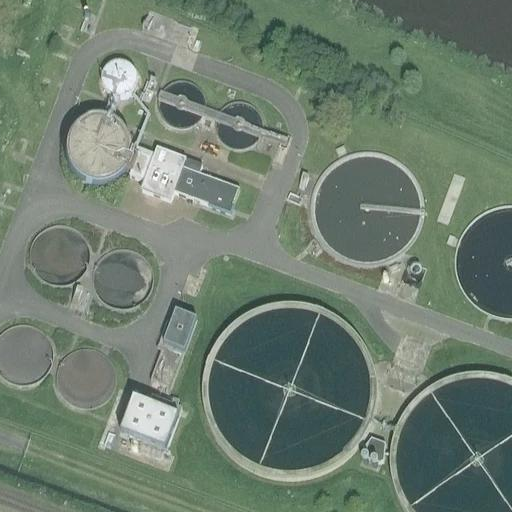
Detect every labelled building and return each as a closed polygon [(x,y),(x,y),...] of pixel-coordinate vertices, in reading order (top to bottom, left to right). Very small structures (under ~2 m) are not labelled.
[(115,61),(104,88),(133,100),(144,72),(115,61)] [(240,191),(199,177),(202,168),(186,162),(156,151),(153,159),(139,154),(137,159),(138,159),(132,174),(131,173),(129,178),(145,183),(142,193),(171,204),(174,195),(230,216),(240,191)] [(454,175),(436,221),(447,225),(465,179),(454,175)] [(176,315),(150,383),(171,391),(197,323),(176,315)] [(134,404),(122,438),(143,445),(139,455),(161,464),(182,413),(152,400),(148,409),(134,404)] [(361,459),(380,465),(381,463),(383,464),(383,463),(385,446),(372,441),(360,457),(362,457),(361,459)]
